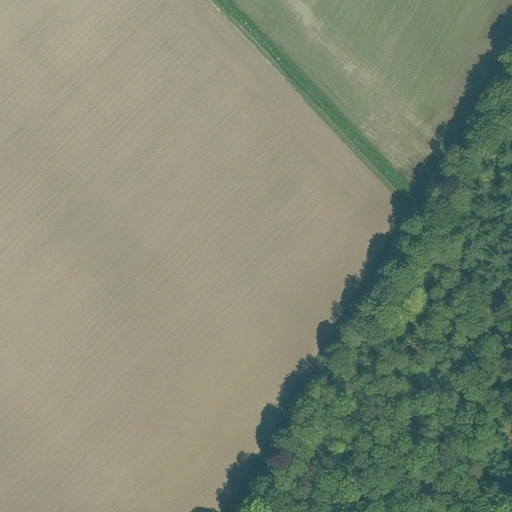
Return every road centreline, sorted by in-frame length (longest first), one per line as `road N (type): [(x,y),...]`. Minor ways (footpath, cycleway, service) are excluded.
road 1 (track): [(239,511),(394,249)]
road 2 (track): [(511,50),(425,197)]
